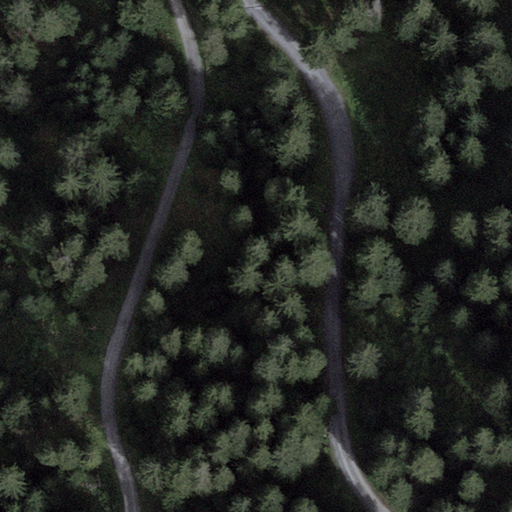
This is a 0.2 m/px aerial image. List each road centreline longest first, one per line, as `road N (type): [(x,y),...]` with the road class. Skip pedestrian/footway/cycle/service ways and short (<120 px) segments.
road 1 (track): [(378,511),(338,427),(344,197),(329,81),(248,0)]
road 2 (track): [(135,511),(136,488),(100,366),(202,98),(181,0)]
